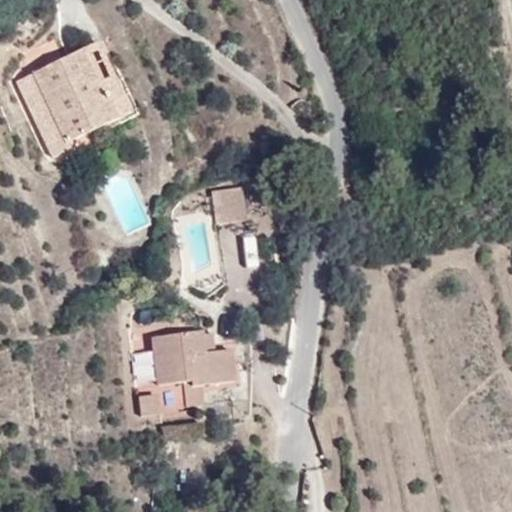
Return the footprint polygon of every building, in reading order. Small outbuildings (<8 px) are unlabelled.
[(135,126),(114,85),(107,89),(88,52),(27,87),(65,155),(93,140),(111,130),(115,137),(135,126)] [(65,155),(27,87),(12,96),(51,163),(65,155)] [(98,147),(115,137),(111,130),(93,140),(98,147)] [(258,150),(252,131),(233,137),(240,157),(258,150)] [(129,231),(150,220),(126,174),(105,185),(129,231)] [(247,234),(243,200),(208,205),(211,239),(247,234)] [(224,329),(221,311),(203,314),(207,333),(224,329)] [(246,375),(238,326),(224,329),(207,333),(203,314),(159,322),(168,390),(190,387),(193,405),(215,401),(212,381),(246,375)]
